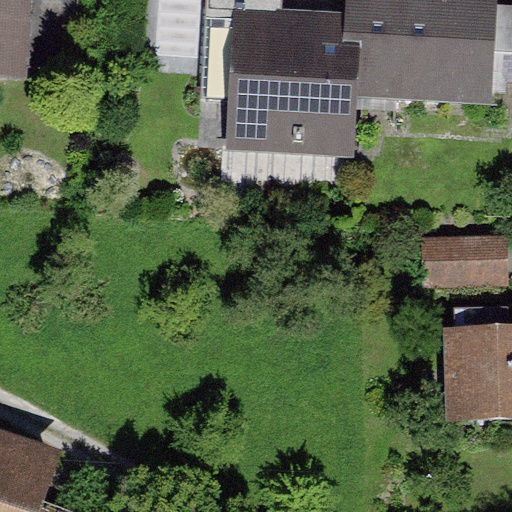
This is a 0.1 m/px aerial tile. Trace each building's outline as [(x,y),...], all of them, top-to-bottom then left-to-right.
[(42,0),(0,0),(0,80),(42,81),(42,0)] [(355,152),(355,119),(506,117),(505,0),(350,0),(350,16),(234,16),(235,152),(355,152)] [(511,235),(419,237),(420,291),(511,289),(511,235)] [(511,349),(439,357),(448,450),(511,443),(511,349)] [(0,511),(41,511),(58,470),(0,447),(0,511)]
